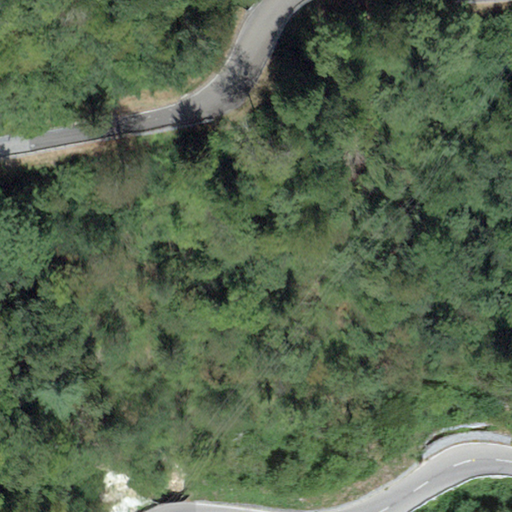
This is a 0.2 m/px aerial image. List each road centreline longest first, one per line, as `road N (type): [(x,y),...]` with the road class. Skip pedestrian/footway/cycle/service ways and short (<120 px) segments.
road 1 (unclassified): [(282,0),(219,100),(0,146)]
road 2 (secondary): [(511,462),(461,463),(379,511)]
